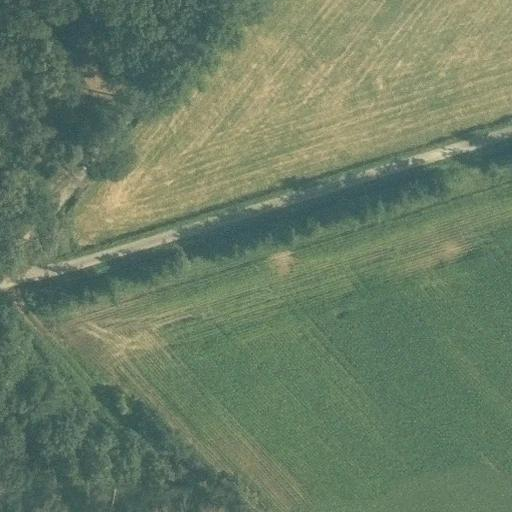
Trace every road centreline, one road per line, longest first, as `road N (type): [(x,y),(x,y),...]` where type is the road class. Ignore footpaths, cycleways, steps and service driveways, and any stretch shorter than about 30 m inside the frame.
road 1 (track): [(0,271),(27,275),(511,131)]
road 2 (track): [(218,0),(19,250),(0,262)]
road 3 (track): [(0,284),(224,511)]
